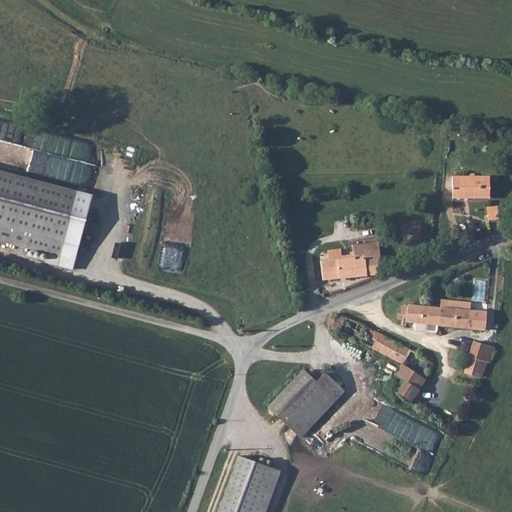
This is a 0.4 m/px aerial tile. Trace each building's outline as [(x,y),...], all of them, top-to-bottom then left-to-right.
[(77,186),(83,163),(45,154),(40,177),(77,186)] [(489,175),(452,173),(451,195),(488,197),(489,175)] [(0,186),(0,240),(62,256),(79,188),(43,179),(38,196),(0,186)] [(500,207),(489,206),(488,218),(499,220),(500,207)] [(365,229),(375,226),(371,214),(362,216),(361,218),(358,217),(356,219),(340,223),(341,228),(336,229),(337,232),(357,227),(358,229),(360,230),(362,230),(363,229),(364,229),(365,228),(365,229)] [(383,276),(382,274),(380,244),(378,236),(356,239),(356,246),(353,246),(353,249),(354,258),(329,261),(321,262),(323,281),(370,276),(372,280),(376,278),(383,278),(383,276)] [(354,258),(353,249),(328,252),(329,261),(354,258)] [(458,309),(459,302),(447,300),(441,300),(440,308),(458,309)] [(471,311),(472,303),(459,302),(458,309),(471,311)] [(407,321),(407,323),(439,326),(440,308),(408,304),(408,308),(402,307),(401,313),(399,313),(398,320),(404,320),(407,321)] [(458,309),(440,308),(439,326),(456,327),(458,309)] [(456,327),(469,329),(471,311),(458,309),(456,327)] [(485,330),(487,312),(471,311),(469,329),(485,330)] [(372,348),(380,333),(351,320),(338,314),(331,328),(343,334),(357,341),(371,348),(372,348)] [(372,348),(398,363),(407,348),(380,333),(372,348)] [(474,341),(469,356),(483,361),(484,358),(490,359),(491,356),(484,354),(485,352),(491,354),(494,347),(483,344),(474,341)] [(463,372),(478,377),(483,361),(469,356),(463,372)] [(402,380),(419,390),(426,380),(401,363),(395,375),(402,380)] [(304,370),(269,407),(287,424),(322,388),(336,401),(344,392),(322,371),(314,380),(309,375),(304,370)] [(394,394),(410,404),(419,390),(402,380),(394,394)] [(301,437),(336,401),(322,388),(287,424),(301,437)] [(263,511),(278,473),(234,457),(214,511),(263,511)]
